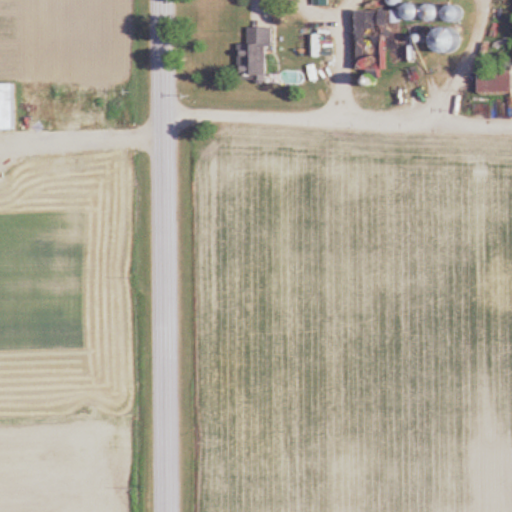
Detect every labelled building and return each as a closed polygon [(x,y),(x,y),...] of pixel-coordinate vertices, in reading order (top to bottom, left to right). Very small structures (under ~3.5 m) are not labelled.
[(444,15),(437,5),(426,13),(433,23),(444,15)] [(466,15),(457,5),(446,14),(455,25),(466,15)] [(360,12),(360,72),(387,72),(387,12),(360,12)] [(241,45),(241,82),(272,82),(272,28),(251,28),(251,45),(241,45)] [(511,96),(511,70),(482,71),(482,96),(511,96)]
